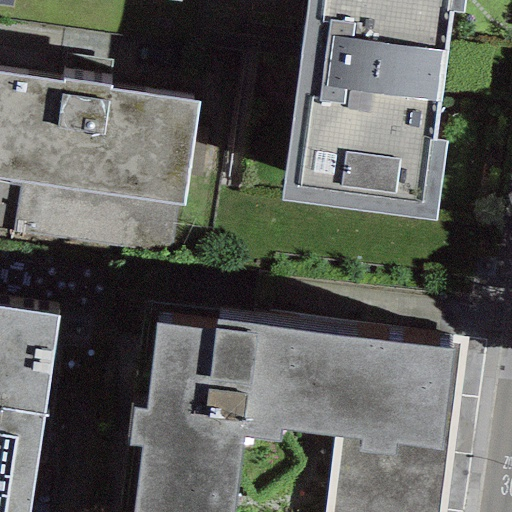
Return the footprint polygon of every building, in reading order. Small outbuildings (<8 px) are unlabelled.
[(463,0),(303,0),(278,191),(435,212),(445,135),(433,133),(450,5),(462,6),(463,0)] [(197,95),(0,67),(0,173),(183,198),(197,95)] [(28,511),(59,310),(0,300),(0,511),(28,511)] [(125,437),(139,439),(128,511),(230,511),(241,427),(280,432),(281,420),(334,427),(346,330),(257,319),(256,325),(155,312),(144,396),(129,395),(125,437)] [(323,511),(432,511),(454,345),(346,330),(334,427),(323,511)]
